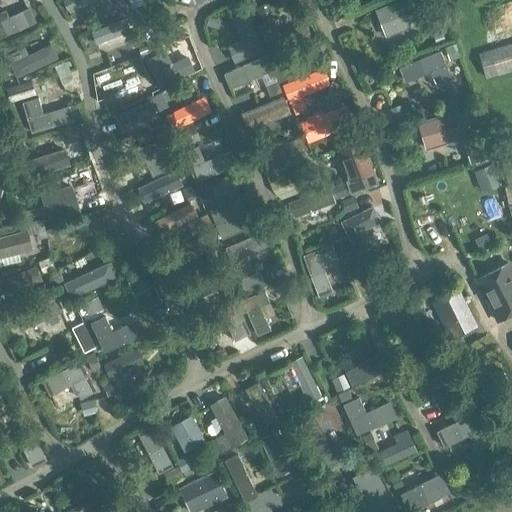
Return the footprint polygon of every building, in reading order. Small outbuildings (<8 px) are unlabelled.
[(121,0),(114,4),(119,17),(129,12),(123,0),(121,0)] [(248,0),(247,1),(252,11),(263,6),(266,5),(263,0),(248,0)] [(400,0),(376,9),(387,36),(423,22),(414,0),(400,0)] [(0,19),(1,21),(0,21),(0,35),(1,39),(36,22),(29,8),(9,18),(6,10),(0,13),(0,19)] [(246,12),(232,18),(233,19),(243,41),(228,47),(235,63),(263,51),(249,17),(248,14),(246,12)] [(272,19),(259,25),(271,55),(310,38),(304,24),(279,35),(272,19)] [(10,37),(0,40),(0,47),(1,51),(3,54),(15,49),(10,37)] [(316,40),(312,46),(315,53),(322,53),(326,47),(323,40),(316,40)] [(511,69),(511,42),(478,53),(485,78),(511,69)] [(26,46),(7,55),(17,77),(57,58),(50,43),(30,53),(26,46)] [(457,43),(445,48),(450,61),(462,56),(457,43)] [(120,47),(107,53),(112,65),(125,59),(120,47)] [(454,80),(441,49),(402,65),(407,79),(433,69),(440,86),(454,80)] [(159,54),(148,59),(160,85),(192,69),(187,58),(166,68),(159,54)] [(367,58),(356,63),(361,75),(373,70),(367,58)] [(276,72),(275,73),(277,78),(280,85),(291,80),(286,68),(280,71),(276,72)] [(32,80),(6,88),(11,103),(37,95),(32,80)] [(277,81),(266,86),(268,93),(270,97),(282,92),(277,81)] [(332,82),(329,91),(340,95),(343,86),(332,82)] [(153,96),(150,98),(153,103),(158,113),(160,112),(169,107),(161,92),(153,96)] [(32,132),(74,120),(70,107),(42,115),(37,98),(23,102),(32,132)] [(292,103),(290,104),(295,117),(308,112),(303,99),(292,103)] [(136,130),(152,123),(150,117),(154,115),(150,104),(109,121),(114,132),(134,124),(136,130)] [(403,104),(389,110),(393,122),(408,117),(403,104)] [(325,116),(305,124),(311,138),(349,122),(343,108),(339,110),(337,106),(331,109),(332,111),(329,112),(328,110),(323,112),(325,116)] [(272,109),(256,121),(267,137),(284,126),(272,109)] [(456,113),(419,124),(421,130),(426,148),(464,137),(456,113)] [(288,132),(288,134),(297,135),(297,119),(288,119),(288,132)] [(169,136),(157,141),(141,148),(153,175),(180,163),(177,155),(169,136)] [(468,145),(472,163),(495,157),(490,139),(468,145)] [(63,142),(33,150),(37,163),(67,155),(63,142)] [(231,149),(217,155),(211,142),(194,149),(200,163),(198,164),(204,178),(238,163),(231,149)] [(362,142),(338,150),(349,180),(346,181),(351,195),(378,185),(378,182),(374,172),(372,172),(363,146),(362,143),(362,142)] [(116,158),(108,162),(116,179),(123,175),(116,158)] [(494,164),(474,171),(481,192),(501,185),(494,164)] [(38,178),(28,182),(32,195),(43,192),(38,178)] [(22,181),(12,190),(19,199),(30,191),(22,181)] [(209,182),(196,187),(201,200),(214,194),(209,182)] [(330,187),(335,200),(348,196),(343,183),(330,187)] [(71,185),(41,196),(51,224),(81,214),(71,185)] [(191,186),(183,189),(184,192),(188,202),(197,198),(191,186)] [(354,196),(341,201),(345,213),(359,208),(354,196)] [(211,211),(222,238),(250,227),(239,200),(211,211)] [(42,206),(23,212),(25,219),(44,214),(42,206)] [(372,207),(342,222),(359,256),(374,248),(365,229),(379,222),(372,207)] [(207,215),(187,224),(192,235),(212,226),(207,215)] [(24,222),(25,230),(0,235),(0,256),(34,249),(31,232),(37,231),(38,238),(49,235),(45,217),(24,222)] [(90,229),(53,247),(61,263),(98,245),(90,229)] [(266,231),(226,248),(238,276),(250,271),(252,270),(245,255),(246,255),(271,244),(266,231)] [(345,238),(334,242),(340,256),(351,251),(345,238)] [(337,259),(332,244),(304,254),(320,296),(333,291),(323,264),(337,259)] [(214,253),(211,255),(215,264),(225,259),(221,250),(214,253)] [(50,257),(38,262),(38,263),(43,275),(56,270),(51,258),(50,257)] [(511,313),(511,271),(508,264),(477,280),(498,321),(511,313)] [(36,266),(2,280),(8,294),(41,279),(36,266)] [(105,268),(64,286),(69,299),(110,281),(105,268)] [(59,270),(51,274),(52,275),(55,284),(63,281),(59,270)] [(259,273),(241,281),(245,292),(264,284),(259,273)] [(293,280),(280,285),(284,297),(297,292),(293,280)] [(458,290),(434,302),(452,338),(476,326),(458,290)] [(264,292),(243,301),(257,334),(270,329),(260,307),(269,303),(264,292)] [(21,328),(58,312),(64,309),(58,295),(15,315),(21,328)] [(98,298),(83,304),(89,316),(104,310),(98,298)] [(235,306),(199,323),(206,336),(227,326),(233,340),(248,334),(235,306)] [(104,318),(92,324),(106,354),(144,337),(137,322),(117,331),(112,334),(109,327),(104,318)] [(351,338),(362,363),(347,370),(353,384),(381,372),(364,333),(351,338)] [(91,338),(79,344),(84,353),(96,347),(91,338)] [(408,339),(389,342),(392,362),(410,359),(408,339)] [(462,339),(450,345),(454,352),(466,345),(462,339)] [(94,352),(85,356),(93,372),(102,368),(94,352)] [(80,360),(43,379),(50,394),(73,382),(81,398),(95,390),(80,360)] [(428,380),(443,407),(470,393),(456,365),(428,380)] [(477,374),(465,380),(475,399),(507,382),(501,371),(481,382),(477,374)] [(343,375),(332,379),(338,392),(349,388),(343,375)] [(103,385),(105,392),(108,398),(109,397),(121,392),(115,380),(103,385)] [(279,418),(259,381),(246,388),(258,409),(252,413),(260,427),(266,424),(266,425),(279,418)] [(356,385),(337,394),(341,405),(344,404),(359,397),(360,397),(356,385)] [(215,412),(209,415),(222,441),(229,437),(233,446),(248,438),(225,396),(211,404),(215,412)] [(344,404),(358,434),(396,416),(389,403),(367,413),(359,397),(344,404)] [(94,400),(83,403),(87,416),(98,412),(94,400)] [(292,401),(279,407),(285,417),(297,411),(292,401)] [(437,431),(444,446),(468,434),(476,450),(493,441),(477,410),(437,431)] [(298,420),(320,465),(337,457),(315,411),(298,420)] [(191,415),(171,426),(185,451),(205,441),(191,415)] [(285,427),(282,429),(287,438),(296,434),(291,424),(285,427)] [(260,438),(275,475),(291,469),(275,432),(260,438)] [(251,439),(242,444),(244,448),(247,452),(255,448),(251,439)] [(242,501),(256,495),(239,453),(224,459),(242,501)] [(190,455),(176,461),(178,466),(182,473),(183,473),(185,478),(194,473),(191,468),(195,467),(190,455)] [(143,462),(129,470),(137,484),(151,476),(143,462)] [(374,466),(352,477),(360,493),(364,491),(374,511),(392,511),(397,510),(374,466)] [(215,470),(179,487),(190,511),(192,511),(226,496),(215,470)] [(404,483),(407,489),(402,492),(412,511),(452,491),(443,471),(418,484),(415,478),(404,483)] [(462,473),(462,485),(478,484),(477,472),(462,473)] [(399,476),(390,481),(395,490),(404,485),(399,476)] [(94,511),(89,500),(64,511),(94,511)] [(237,511),(233,502),(222,507),(224,511),(237,511)] [(22,503),(20,511),(34,511),(35,506),(22,503)]
